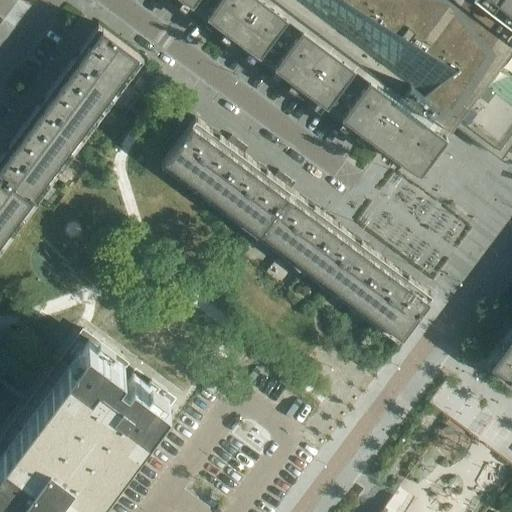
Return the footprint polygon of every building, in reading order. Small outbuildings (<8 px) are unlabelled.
[(511,0),(191,0),(192,1),(193,0),(208,11),(207,12),(209,14),(210,13),(216,17),(216,18),(218,20),(219,19),(224,23),(223,24),(226,26),(226,25),(233,30),(232,31),(234,32),(235,31),(242,36),(241,37),(243,39),(244,38),(249,42),(248,43),(251,45),(252,44),(258,49),(257,50),(260,51),(260,50),(275,61),(274,62),(277,64),(277,63),(284,68),(283,69),(285,70),(286,69),(291,73),(291,74),(293,76),(294,75),(300,80),(299,81),(302,83),(302,82),(309,87),(308,88),(311,89),(311,88),(316,92),(316,93),(318,95),(319,94),(325,99),(325,100),(327,102),(328,101),(342,111),(341,112),(344,114),(345,113),(351,118),(350,119),(351,120),(352,119),(367,130),(367,131),(369,133),(370,132),(384,142),(383,143),(385,145),(386,144),(392,149),(392,150),(394,152),(395,151),(401,156),(400,156),(403,158),(404,157),(409,161),(408,162),(410,164),(411,163),(418,168),(417,169),(419,171),(421,168),(425,161),(426,162),(428,159),(427,159),(432,153),(434,151),(434,150),(439,144),(441,142),(440,141),(445,135),(446,135),(447,133),(455,122),(479,141),(501,157),(511,142),(511,141),(511,0)] [(103,103),(139,54),(98,24),(62,72),(103,103)] [(68,150),(103,103),(62,72),(27,119),(68,150)] [(209,198),(244,152),(248,147),(232,135),(228,141),(196,116),(161,162),(209,198)] [(0,172),(33,197),(33,196),(68,150),(27,119),(0,155),(0,172)] [(260,229),(291,188),(295,182),(279,170),(275,176),(244,152),(209,198),(257,234),(260,229)] [(0,245),(3,248),(38,200),(33,196),(33,197),(0,172),(0,245)] [(307,264),(338,223),(291,188),(260,229),(307,264)] [(354,299),(385,258),(338,223),(307,264),(354,299)] [(402,335),(433,294),(385,258),(354,299),(402,335)] [(511,324),(486,360),(511,379),(511,324)] [(81,506),(145,420),(119,400),(126,391),(98,370),(91,380),(74,367),(10,453),(33,470),(25,481),(13,472),(12,473),(13,473),(6,487),(10,490),(8,495),(21,505),(21,506),(22,506),(27,499),(41,510),(57,488),(81,506)] [(479,483),(497,484),(507,463),(507,459),(495,453),(486,453),(487,439),(467,430),(463,429),(462,441),(471,445),(470,453),(440,450),(457,458),(456,470),(464,474),(474,474),(473,479),(457,478),(456,481),(478,482),(479,483)] [(371,511),(404,511),(383,496),(371,511)]
